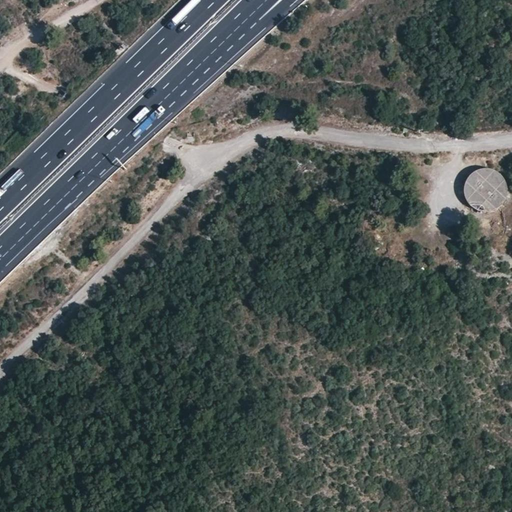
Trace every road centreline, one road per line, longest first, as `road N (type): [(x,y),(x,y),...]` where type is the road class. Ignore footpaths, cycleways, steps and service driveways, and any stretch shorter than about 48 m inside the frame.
road 1 (track): [(0,64),(211,157),(290,127),(511,142)]
road 2 (motorway): [(0,254),(238,19)]
road 3 (track): [(0,366),(226,149)]
road 4 (motorway): [(208,0),(0,204)]
